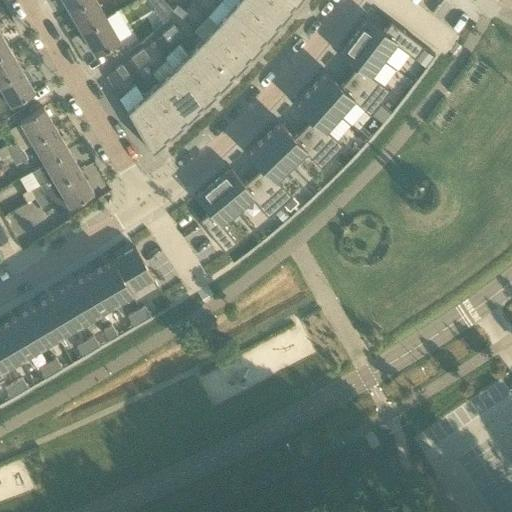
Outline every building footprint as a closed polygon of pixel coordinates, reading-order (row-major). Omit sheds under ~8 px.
[(63,0),(70,11),(89,0),(63,0)] [(83,33),(106,19),(95,0),(89,0),(70,11),(83,33)] [(149,0),(162,23),(172,10),(162,0),(149,0)] [(280,25),(282,23),(252,0),(237,0),(235,3),(236,3),(231,8),(230,9),(267,40),(278,27),(276,26),(279,23),(280,25)] [(295,7),(296,5),(288,0),(252,0),(282,23),(292,10),(291,8),(293,6),(295,7)] [(172,10),(182,18),(187,12),(177,5),(172,10)] [(265,42),(267,40),(230,9),(222,18),(217,24),(217,23),(216,24),(252,57),(263,44),(261,43),(264,40),(265,42)] [(106,19),(83,33),(96,55),(119,41),(106,19)] [(352,38),(383,60),(396,44),(414,58),(423,45),(389,21),(382,32),(366,20),(352,38)] [(250,59),(252,57),(216,24),(208,33),(208,34),(203,39),(203,38),(202,39),(236,74),(248,61),(246,60),(249,57),(250,59)] [(174,25),(168,29),(175,39),(181,35),(174,25)] [(169,43),(175,39),(168,29),(162,34),(163,35),(169,43)] [(0,54),(10,49),(0,32),(0,54)] [(383,60),(352,38),(339,56),(354,68),(347,77),(380,103),(390,91),(371,76),(383,60)] [(234,75),(236,74),(202,39),(194,48),(189,54),(189,53),(188,54),(220,90),(232,78),(230,77),(233,74),(234,75)] [(144,62),(150,58),(143,48),(137,52),(144,62)] [(0,82),(22,70),(10,49),(0,54),(0,82)] [(138,67),(144,63),(137,52),(131,57),(132,58),(138,67)] [(219,92),(220,90),(188,54),(179,63),(174,68),(173,69),(204,106),(216,94),(215,93),(217,90),(219,92)] [(115,68),(116,70),(123,78),(129,74),(122,64),(115,68)] [(159,82),(158,83),(187,122),(199,110),(198,109),(201,106),(202,108),(204,106),(173,69),(164,77),(165,77),(159,82)] [(0,82),(0,111),(34,91),(22,70),(0,82)] [(310,90),(338,115),(351,99),(369,116),(380,103),(347,77),(339,87),(325,73),(310,90)] [(127,107),(144,93),(135,83),(119,97),(127,107)] [(186,123),(187,122),(158,83),(149,91),(150,91),(144,96),(143,97),(170,137),(183,126),(182,124),(184,122),(186,123)] [(325,131),(338,115),(310,90),(295,107),(310,120),(302,129),(331,158),(343,146),(325,131)] [(169,138),(170,137),(143,97),(134,105),(127,112),(143,139),(144,138),(152,153),(166,141),(165,139),(167,137),(169,138)] [(44,107),(19,121),(32,143),(33,143),(56,129),(44,107)] [(302,129),(294,138),(279,123),(263,138),(290,166),(304,152),(320,170),(331,158),(302,129)] [(45,164),(68,150),(56,129),(33,143),(45,164)] [(252,177),(280,208),(292,197),(276,180),(290,166),(263,138),(248,154),(261,169),(252,177)] [(11,155),(23,148),(18,141),(16,142),(6,147),(11,155)] [(16,165),(28,158),(23,148),(11,155),(16,165)] [(36,197),(81,171),(68,150),(45,164),(33,170),(40,183),(31,188),(36,197)] [(230,169),(213,183),(237,212),(253,199),(268,218),(280,208),(252,177),(243,185),(230,169)] [(57,213),(69,206),(93,192),(81,171),(36,197),(41,206),(50,201),(57,213)] [(236,244),(221,225),(237,212),(213,183),(196,197),(208,214),(198,221),(224,253),(236,244)] [(129,294),(128,294),(133,302),(158,287),(133,247),(109,261),(129,294)] [(91,272),(111,305),(128,294),(129,294),(109,261),(91,272)] [(73,283),(93,315),(111,305),(91,272),(73,283)] [(56,294),(75,326),(93,315),(73,283),(56,294)] [(57,337),(75,326),(56,294),(38,304),(57,337)] [(57,337),(38,304),(19,316),(39,348),(57,337)] [(141,310),(134,314),(139,323),(146,319),(141,310)] [(139,323),(134,314),(127,318),(132,327),(139,323)] [(21,359),(39,348),(19,316),(1,326),(21,359)] [(0,368),(1,371),(2,370),(21,359),(1,326),(0,327),(0,368)] [(110,342),(116,338),(111,329),(104,333),(110,342)] [(91,353),(98,349),(93,340),(86,344),(91,353)] [(86,344),(79,348),(84,357),(91,353),(86,344)] [(61,371),(56,362),(49,366),(54,375),(61,371)] [(54,375),(49,366),(42,370),(47,379),(54,375)] [(23,392),(30,388),(25,379),(18,383),(23,392)] [(11,387),(16,396),(23,392),(18,383),(11,387)]
